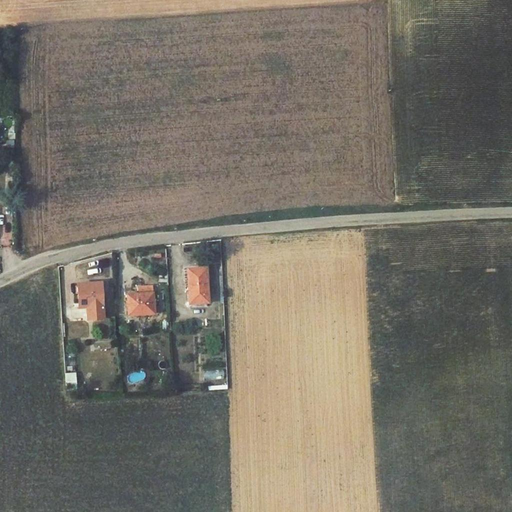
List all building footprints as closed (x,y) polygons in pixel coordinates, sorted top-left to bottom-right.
[(191,267),(193,298),(210,297),(208,266),(191,267)] [(104,317),(102,280),(76,282),(78,305),(88,305),(89,317),(104,317)] [(157,312),(156,290),(130,291),(131,313),(157,312)] [(204,372),(205,382),(224,380),(223,370),(204,372)] [(77,388),(76,376),(65,377),(66,388),(77,388)]
